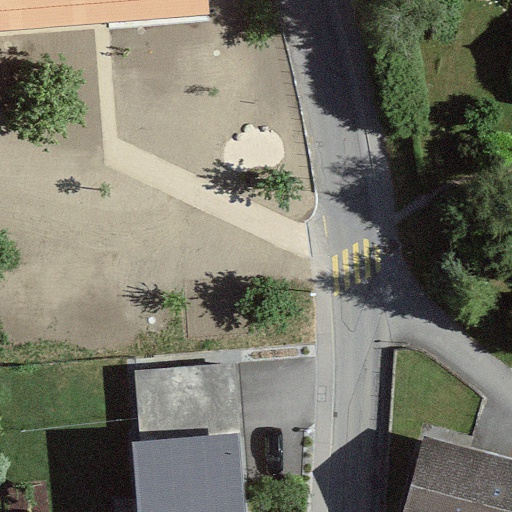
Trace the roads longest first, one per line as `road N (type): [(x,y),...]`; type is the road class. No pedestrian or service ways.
road 1 (tertiary): [(360,306),(314,0)]
road 2 (tertiary): [(349,511),(360,306)]
road 3 (residential): [(511,391),(419,317),(360,306)]
